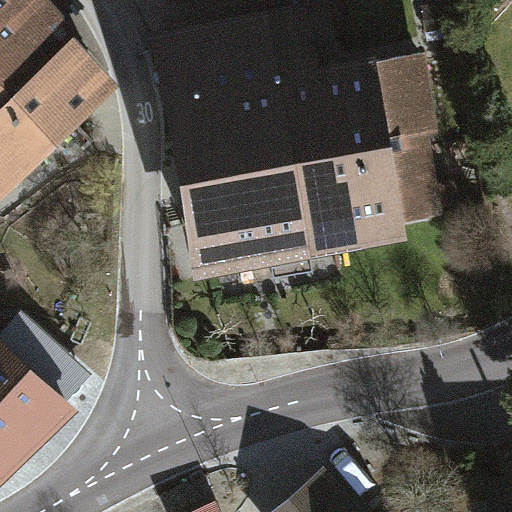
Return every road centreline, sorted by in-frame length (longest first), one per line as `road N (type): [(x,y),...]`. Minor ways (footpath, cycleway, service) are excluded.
road 1 (residential): [(96,0),(145,125),(153,428)]
road 2 (tertiary): [(511,346),(423,375),(153,428)]
road 3 (tertiary): [(153,428),(18,511)]
